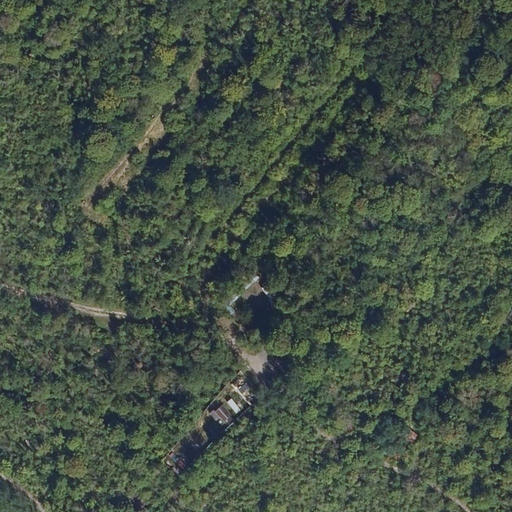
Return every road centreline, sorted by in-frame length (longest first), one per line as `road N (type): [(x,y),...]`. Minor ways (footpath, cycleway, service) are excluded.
road 1 (track): [(189,300),(369,75),(295,32),(313,0)]
road 2 (track): [(465,511),(301,422),(269,396),(258,358),(201,326)]
road 3 (track): [(0,282),(55,302),(201,326)]
road 4 (track): [(511,78),(487,101),(369,75)]
road 5 (track): [(189,300),(113,227),(94,193)]
